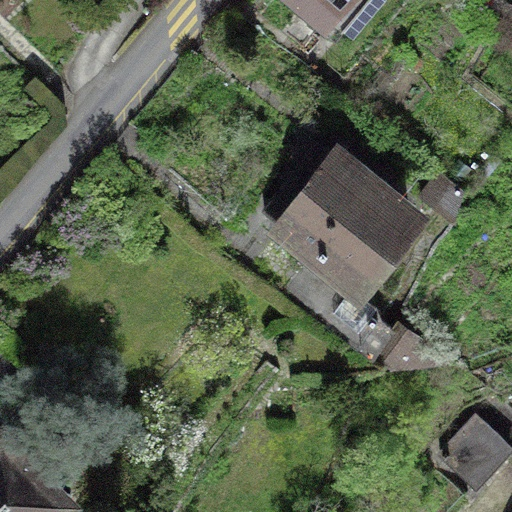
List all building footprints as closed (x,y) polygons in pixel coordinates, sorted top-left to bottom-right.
[(305,0),(327,17),(341,0),(305,0)] [(347,293),(408,213),(378,190),(385,181),(365,166),(359,175),(315,141),(263,210),(313,248),(281,291),(368,356),(391,326),(347,293)] [(448,352),(395,320),(391,326),(368,356),(384,368),(441,365),(448,352)] [(440,453),(475,485),(511,443),(511,409),(494,393),(440,453)] [(56,511),(66,502),(1,435),(0,435),(0,511),(56,511)] [(372,487),(348,511),(389,511),(394,507),(372,487)]
